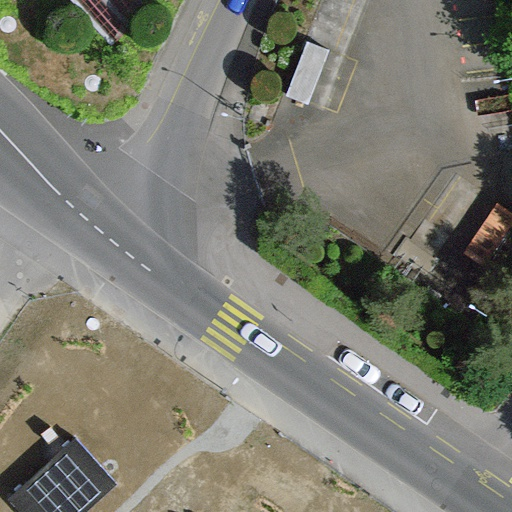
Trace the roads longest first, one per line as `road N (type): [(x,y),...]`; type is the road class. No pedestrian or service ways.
road 1 (residential): [(504,511),(113,242)]
road 2 (residential): [(113,242),(237,0)]
